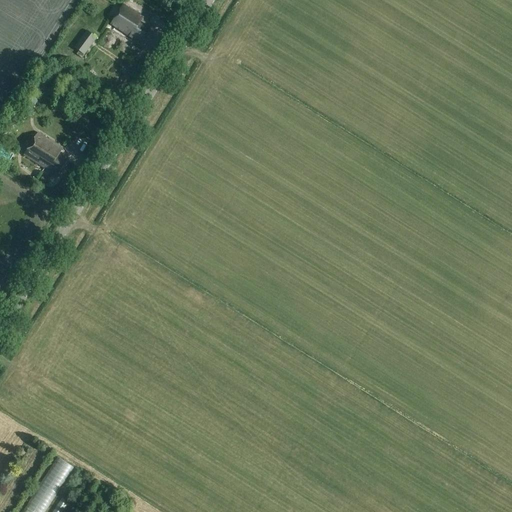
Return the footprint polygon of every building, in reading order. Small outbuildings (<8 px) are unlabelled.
[(141,43),(149,31),(140,25),(144,18),(123,5),(111,25),(141,43)] [(84,56),(98,39),(87,31),(74,48),(84,56)] [(48,97),(56,88),(43,78),(36,87),(48,97)] [(57,177),(68,161),(59,155),(63,150),(38,134),(24,156),(57,177)] [(27,511),(50,511),(80,466),(64,456),(27,511)]
